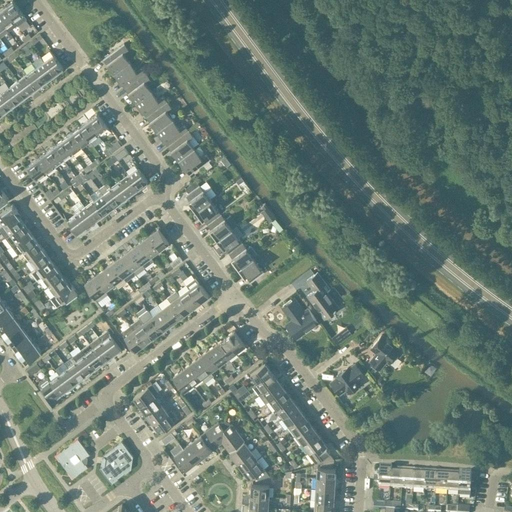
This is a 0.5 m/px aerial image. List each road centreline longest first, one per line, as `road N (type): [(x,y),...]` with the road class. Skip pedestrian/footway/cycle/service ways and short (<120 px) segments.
road 1 (secondary): [(215,0),(370,193),(511,314)]
road 2 (residential): [(354,511),(358,453),(282,343),(232,295)]
road 3 (residential): [(163,197),(170,182),(34,0)]
road 4 (residential): [(163,197),(69,258),(0,160)]
road 5 (residential): [(105,397),(232,295)]
